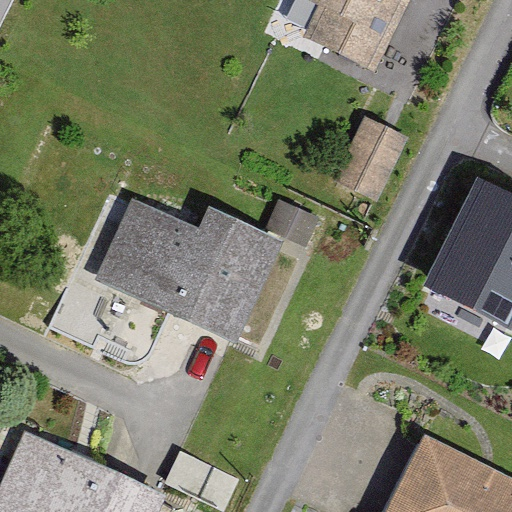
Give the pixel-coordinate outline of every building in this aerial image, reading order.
[(409,0),(292,0),(292,1),(318,14),(304,44),(325,54),(322,60),(369,83),(409,0)] [(384,193),(408,129),(366,113),(342,178),(384,193)] [(511,204),(478,187),(424,295),(511,338),(511,204)] [(275,228),(314,239),(323,208),(284,197),(275,228)] [(133,209),(96,288),(239,354),(290,246),(207,208),(194,237),(133,209)] [(162,511),(167,502),(26,441),(0,500),(0,511),(162,511)] [(511,511),(511,490),(421,443),(385,511),(511,511)]
